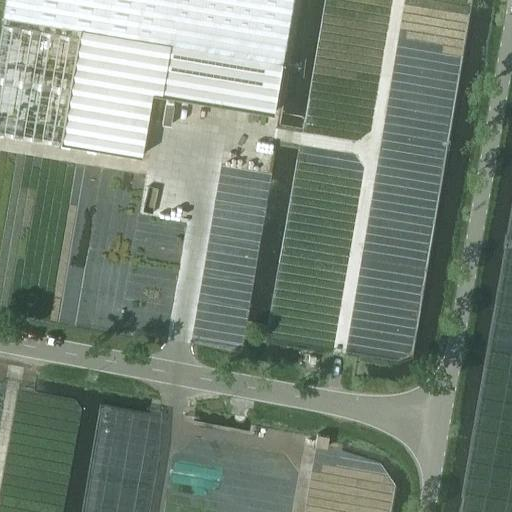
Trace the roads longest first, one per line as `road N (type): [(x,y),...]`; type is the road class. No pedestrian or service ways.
road 1 (unclassified): [(437,421),(0,339)]
road 2 (unclassified): [(511,6),(437,421)]
road 3 (track): [(0,468),(21,344)]
